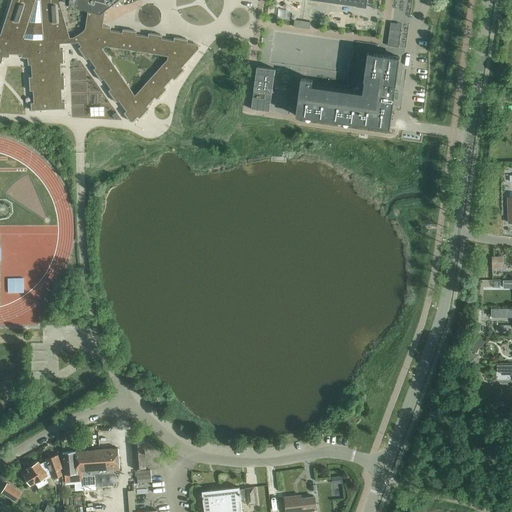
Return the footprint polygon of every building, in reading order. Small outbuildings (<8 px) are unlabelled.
[(0,0),(0,62),(2,63),(3,57),(9,57),(9,54),(21,54),(21,57),(27,57),(28,64),(31,64),(32,76),(29,76),(30,90),(33,90),(33,102),(30,102),(31,110),(46,109),(50,109),(65,109),(65,101),(62,101),(61,89),(64,89),(64,75),(61,75),(60,63),(63,63),(63,49),(60,49),(60,43),(76,43),(78,41),(81,46),(78,47),(86,59),(89,57),(96,67),(93,69),(101,80),(104,79),(111,88),(108,90),(116,102),(119,100),(126,111),(124,113),(129,120),(130,121),(131,121),(132,121),(133,121),(134,120),(137,116),(140,118),(149,108),(147,106),(151,101),(155,97),(157,99),(166,88),(164,86),(172,77),(174,79),(184,69),(182,67),(197,49),(198,48),(199,47),(199,46),(198,46),(198,45),(197,44),(196,44),(187,42),(188,39),(174,37),(173,40),(162,38),(162,35),(148,33),(148,36),(136,34),(136,31),(122,29),(122,32),(110,30),(111,27),(102,26),(105,10),(117,0),(0,0)] [(297,12),(296,19),(312,22),(313,16),(297,12)] [(296,115),(390,128),(392,109),(392,108),(392,107),(393,105),(394,99),(398,99),(399,91),(395,91),(400,57),(390,56),(367,52),(363,80),(364,80),(362,92),(312,85),(312,79),(301,78),(296,115)] [(252,103),(251,109),(269,111),(270,105),(275,68),(257,66),(255,78),(252,103)] [(495,249),(492,257),(499,259),(502,252),(495,249)] [(511,308),(491,308),(491,316),(511,316),(511,308)] [(131,443),(134,469),(145,468),(143,442),(131,443)] [(64,452),(66,482),(83,481),(82,470),(119,468),(118,448),(64,452)] [(47,461),(52,475),(53,477),(62,474),(60,468),(62,467),(57,454),(46,458),(47,461)] [(52,475),(47,461),(41,463),(39,462),(27,468),(30,472),(25,475),(31,485),(45,477),(46,478),(52,475)] [(138,482),(152,481),(150,469),(135,471),(136,475),(137,475),(138,482)] [(87,482),(87,490),(97,489),(97,481),(87,482)] [(1,492),(15,501),(22,491),(8,482),(1,492)] [(247,505),(256,504),(254,486),(245,487),(245,489),(239,489),(239,487),(202,491),(204,511),(241,511),(241,501),(246,500),(247,505)] [(314,496),(295,499),(295,496),(285,497),(286,511),(306,511),(316,511),(314,496)]
